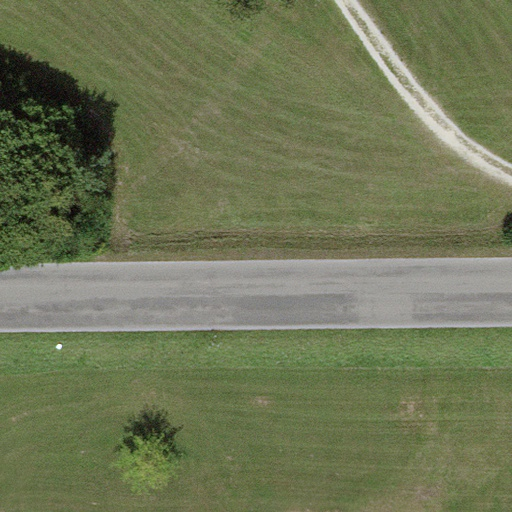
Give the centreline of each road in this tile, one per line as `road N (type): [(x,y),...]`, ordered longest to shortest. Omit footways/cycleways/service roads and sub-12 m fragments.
road 1 (unclassified): [(0,297),(511,293)]
road 2 (track): [(511,175),(468,153),(418,106),(342,0)]
